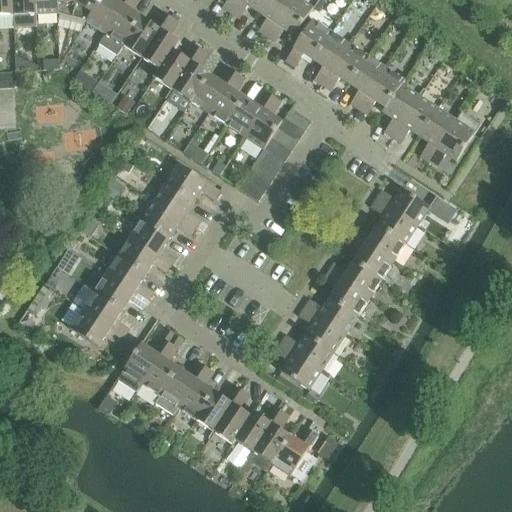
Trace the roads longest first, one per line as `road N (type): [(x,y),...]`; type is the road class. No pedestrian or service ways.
road 1 (residential): [(205,251),(240,203),(269,222),(338,126)]
road 2 (residential): [(338,126),(175,13)]
road 3 (residential): [(254,377),(159,315),(205,251)]
